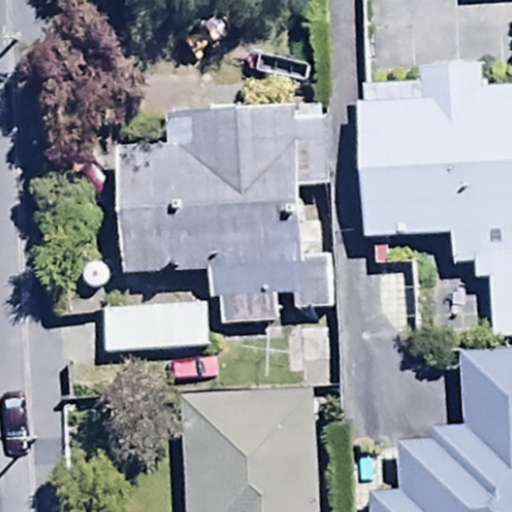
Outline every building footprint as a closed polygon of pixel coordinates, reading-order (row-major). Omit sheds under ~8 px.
[(423,97),(357,100),(362,233),(450,230),(451,261),(470,261),(470,280),(490,279),(492,337),(511,336),(511,82),(481,83),(480,60),(422,62),(423,97)] [(116,142),(120,270),(206,267),(207,295),(217,295),(218,327),(275,325),(274,291),(293,291),(293,310),(328,309),(325,222),(300,223),(299,184),(327,184),(325,101),(171,105),(172,140),(116,142)] [(208,302),(101,306),(103,354),(209,350),(208,302)] [(511,511),(511,346),(457,349),(461,422),(432,423),(433,435),(396,437),(398,487),(368,489),(368,511),(511,511)] [(318,511),(311,388),(178,395),(185,511),(318,511)]
